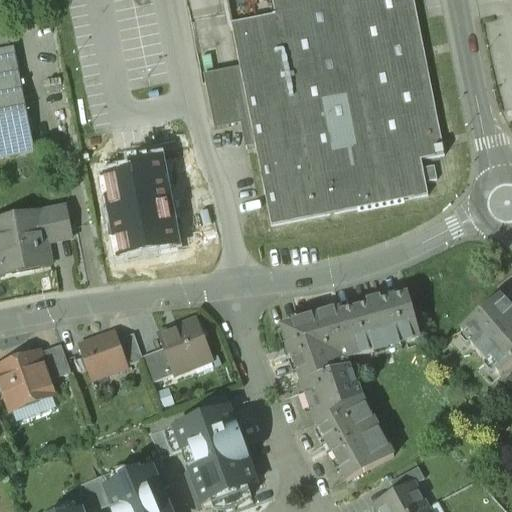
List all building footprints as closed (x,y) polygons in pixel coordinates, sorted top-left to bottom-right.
[(271,0),(275,17),(230,25),(270,227),(427,196),(420,161),(444,156),(412,0),(271,0)] [(13,49),(0,51),(0,160),(34,153),(13,49)] [(40,215),(45,239),(68,235),(64,210),(40,215)] [(40,215),(0,222),(0,277),(5,277),(3,270),(32,265),(33,270),(50,266),(45,239),(40,215)] [(368,308),(341,316),(340,312),(339,312),(353,360),(420,341),(408,297),(380,305),(379,301),(367,304),(368,308)] [(511,365),(511,313),(500,299),(460,333),(472,346),(470,348),(486,366),(487,364),(498,377),(511,365)] [(339,312),(281,329),(288,348),(286,349),(290,359),(292,359),(301,385),(349,370),(346,362),(353,360),(339,312)] [(194,323),(177,330),(177,332),(170,335),(169,333),(159,337),(165,351),(175,377),(195,369),(192,362),(207,355),(194,323)] [(114,337),(80,349),(91,381),(126,369),(116,343),(114,337)] [(116,343),(126,369),(143,363),(142,360),(133,337),(116,343)] [(40,356),(49,383),(71,376),(61,348),(40,356)] [(165,351),(142,360),(143,363),(152,387),(175,377),(165,351)] [(39,355),(0,368),(0,387),(10,414),(12,413),(10,410),(35,401),(36,404),(55,398),(49,383),(40,356),(39,355)] [(301,385),(299,386),(302,395),(304,395),(314,425),(361,400),(358,391),(355,390),(349,370),(301,385)] [(361,400),(314,425),(347,484),(393,458),(361,400)] [(175,430),(174,431),(182,454),(188,471),(185,472),(184,476),(196,511),(200,511),(203,511),(201,506),(210,503),(213,508),(249,495),(247,490),(257,486),(229,411),(175,430)] [(174,431),(175,430),(175,428),(150,437),(160,461),(160,462),(182,454),(174,431)] [(152,472),(161,493),(173,489),(160,462),(160,461),(147,466),(150,473),(152,472)] [(390,485),(396,496),(413,486),(414,488),(424,482),(418,471),(390,485)] [(152,472),(150,473),(139,478),(138,475),(123,481),(123,484),(106,491),(112,506),(115,511),(114,511),(168,511),(161,493),(152,472)] [(64,494),(71,511),(97,511),(112,506),(106,491),(101,478),(64,494)] [(396,496),(375,507),(377,511),(424,511),(426,511),(414,488),(413,486),(396,496)]
